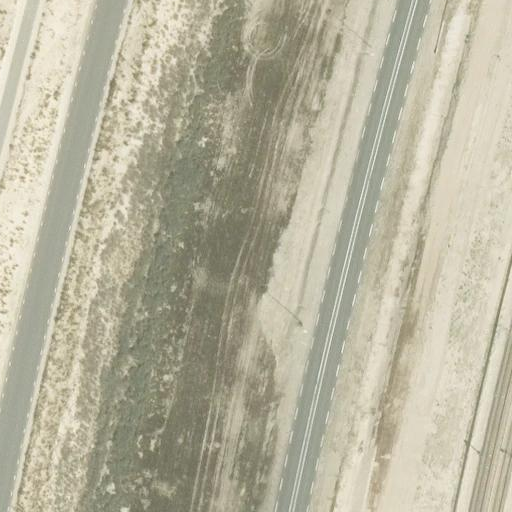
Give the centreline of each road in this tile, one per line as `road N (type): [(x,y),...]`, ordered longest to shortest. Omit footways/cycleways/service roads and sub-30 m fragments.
road 1 (secondary): [(413,0),(291,511)]
road 2 (unclassified): [(115,0),(37,306),(0,505)]
